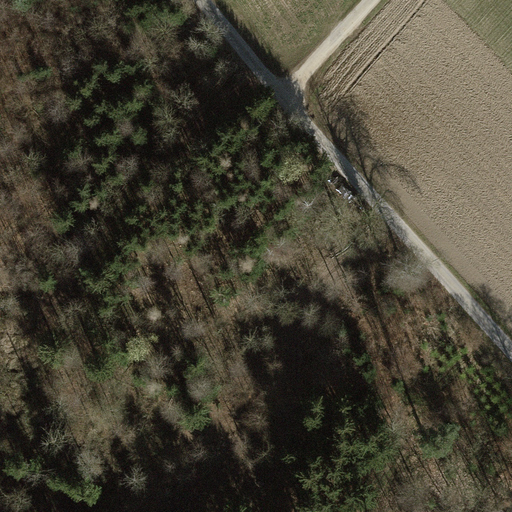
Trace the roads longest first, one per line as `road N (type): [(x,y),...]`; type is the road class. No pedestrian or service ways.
road 1 (track): [(202,0),(511,351)]
road 2 (track): [(284,100),(377,0)]
